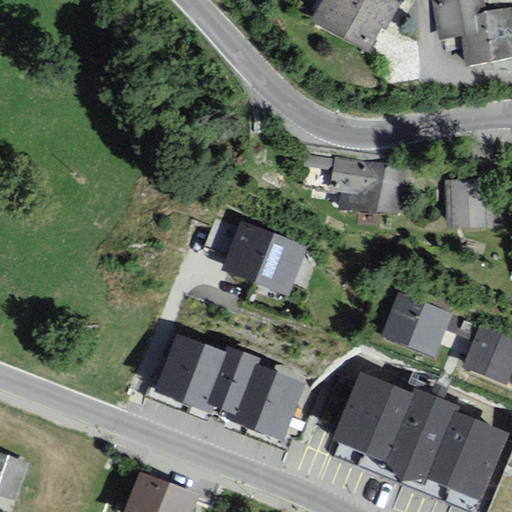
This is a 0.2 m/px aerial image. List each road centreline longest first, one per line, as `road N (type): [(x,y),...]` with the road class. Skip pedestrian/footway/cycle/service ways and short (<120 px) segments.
road 1 (tertiary): [(194,0),(273,85),(331,129),(388,134),(511,114)]
road 2 (tertiary): [(342,511),(0,375)]
road 3 (unknown): [(387,365),(361,369),(353,395),(410,450),(450,511)]
